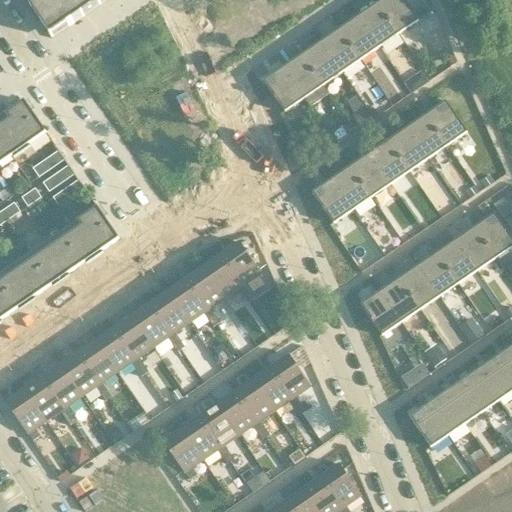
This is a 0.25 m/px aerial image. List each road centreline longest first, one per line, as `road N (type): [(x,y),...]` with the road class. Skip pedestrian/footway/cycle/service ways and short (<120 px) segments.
road 1 (residential): [(405,511),(255,177)]
road 2 (residential): [(0,15),(159,242)]
road 3 (residential): [(0,358),(159,242)]
